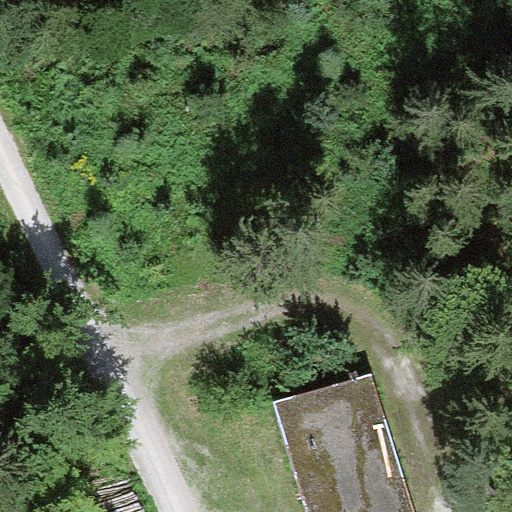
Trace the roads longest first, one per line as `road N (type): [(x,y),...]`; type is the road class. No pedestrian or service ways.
road 1 (track): [(466,511),(425,363),(378,315),(276,302),(105,363)]
road 2 (track): [(0,141),(137,431),(158,511)]
